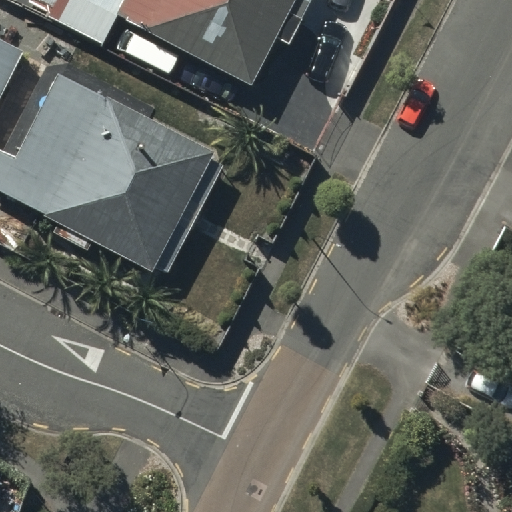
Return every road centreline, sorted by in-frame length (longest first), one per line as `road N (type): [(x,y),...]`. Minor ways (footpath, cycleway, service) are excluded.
road 1 (residential): [(510,0),(240,511)]
road 2 (residential): [(0,342),(223,438),(238,482),(235,511)]
